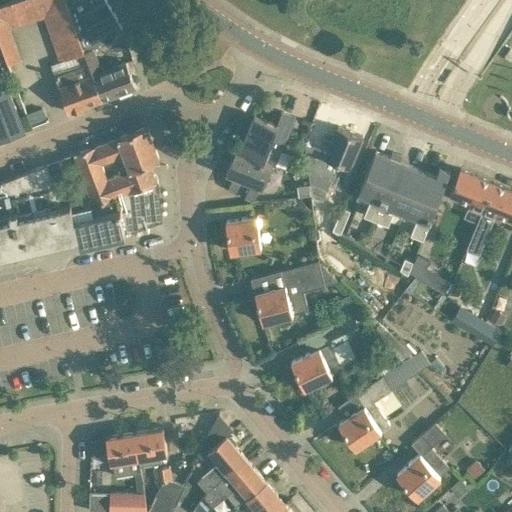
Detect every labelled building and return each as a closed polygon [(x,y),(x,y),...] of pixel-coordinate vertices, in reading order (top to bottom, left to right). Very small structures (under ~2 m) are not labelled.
[(102,95),(86,51),(85,51),(83,45),(66,0),(9,0),(0,3),(0,37),(9,62),(22,57),(11,27),(47,14),(64,60),(78,55),(81,63),(56,73),(70,111),(86,105),(85,101),(102,95)] [(66,0),(83,45),(122,26),(107,0),(66,0)] [(184,38),(185,39),(191,49),(190,50),(192,51),(192,50),(196,51),(196,53),(197,53),(197,51),(200,49),(202,50),(202,48),(201,48),(201,44),(203,44),(203,42),(201,43),(195,33),(195,32),(194,31),(193,33),(186,37),(184,37),(184,38)] [(94,47),(86,51),(102,95),(114,90),(115,94),(136,86),(126,60),(102,69),(96,55),(97,55),(94,47)] [(0,131),(2,136),(24,128),(9,87),(0,90),(0,131)] [(29,123),(47,116),(43,103),(24,110),(29,123)] [(278,147),(281,139),(285,141),(295,115),(282,110),(277,122),(255,113),(240,149),(264,159),(265,158),(276,162),(282,148),(278,147)] [(91,146),(104,179),(150,162),(160,158),(147,124),(142,126),(91,146)] [(338,124),(327,151),(305,141),(310,182),(328,189),(339,160),(350,165),(363,134),(338,124)] [(91,146),(73,152),(92,199),(73,204),(79,232),(81,242),(126,231),(125,230),(146,223),(148,229),(150,228),(147,222),(161,217),(158,189),(159,189),(158,178),(156,179),(150,162),(104,179),(91,146)] [(264,185),(274,162),(275,163),(276,162),(265,158),(264,159),(240,149),(236,147),(226,170),(234,173),(229,186),(255,196),(260,183),(264,185)] [(376,149),(358,192),(370,197),(364,211),(389,220),(389,219),(394,207),(405,211),(423,168),(410,163),(398,158),(396,157),(376,149)] [(61,203),(70,200),(74,199),(62,158),(61,157),(48,162),(61,203)] [(72,205),(71,201),(70,200),(61,203),(48,162),(7,178),(23,245),(79,232),(73,204),(72,205)] [(401,223),(400,225),(411,230),(424,235),(429,221),(442,189),(450,170),(444,168),(440,166),(436,174),(423,168),(405,211),(406,211),(401,223)] [(471,201),(469,204),(464,216),(477,221),(494,181),(461,167),(450,192),(471,201)] [(7,178),(0,180),(0,250),(23,245),(7,178)] [(511,217),(511,188),(494,181),(477,221),(467,245),(466,247),(479,253),(480,250),(494,214),(495,211),(511,217)] [(309,182),(297,184),(298,191),(310,190),(309,182)] [(289,210),(300,220),(311,209),(299,198),(289,210)] [(350,209),(343,206),(340,212),(347,215),(350,209)] [(338,217),(345,221),(347,215),(340,212),(338,217)] [(258,215),(242,217),(227,219),(231,249),(262,245),(258,215)] [(345,221),(338,217),(335,223),(343,226),(345,221)] [(333,229),(340,232),(343,226),(335,223),(333,229)] [(369,232),(364,230),(358,233),(356,238),(365,242),(369,232)] [(421,276),(431,259),(419,252),(414,261),(410,270),(421,276)] [(405,257),(403,263),(411,267),(414,260),(405,257)] [(263,319),(308,308),(304,290),(339,280),(318,258),(280,268),(284,283),(256,290),(263,319)] [(403,263),(400,269),(408,273),(411,267),(403,263)] [(505,314),(494,309),(490,317),(501,323),(505,314)] [(472,310),(463,324),(494,343),(502,329),(472,310)] [(336,344),(362,332),(354,315),(328,327),(336,344)] [(413,354),(397,339),(380,321),(375,327),(371,330),(402,362),(413,354)] [(413,354),(420,350),(410,340),(407,341),(401,336),(397,339),(413,354)] [(305,386),(342,368),(330,340),(310,350),(292,359),(305,386)] [(375,398),(407,376),(422,367),(418,361),(427,355),(422,348),(420,350),(413,354),(402,362),(383,374),(356,391),(364,404),(352,412),(339,420),(356,445),(373,434),(391,422),(375,398)] [(433,481),(450,465),(432,445),(446,432),(435,420),(411,442),(420,452),(398,472),(418,494),(433,481)] [(164,425),(135,429),(141,463),(161,460),(159,452),(168,451),(167,444),(164,425)] [(142,470),(141,463),(135,429),(107,434),(111,460),(113,460),(116,475),(142,470)] [(202,457),(210,451),(218,462),(197,479),(207,490),(210,486),(247,456),(236,444),(237,440),(233,435),(229,435),(227,433),(219,439),(210,429),(203,440),(198,452),(202,457)] [(247,495),(266,479),(247,456),(210,486),(207,490),(205,494),(214,505),(228,493),(237,504),(247,495)] [(477,456),(464,471),(479,483),(488,472),(486,470),(490,466),(477,456)] [(148,511),(159,511),(172,511),(186,484),(173,479),(171,465),(153,467),(155,482),(162,481),(148,511)] [(460,477),(451,485),(458,492),(466,485),(460,477)] [(261,511),(274,511),(286,502),(266,479),(247,495),(261,511)] [(111,490),(110,510),(147,511),(148,511),(145,491),(138,490),(111,490)] [(450,511),(452,510),(444,501),(431,511),(450,511)] [(293,511),(286,502),(274,511),(293,511)]
